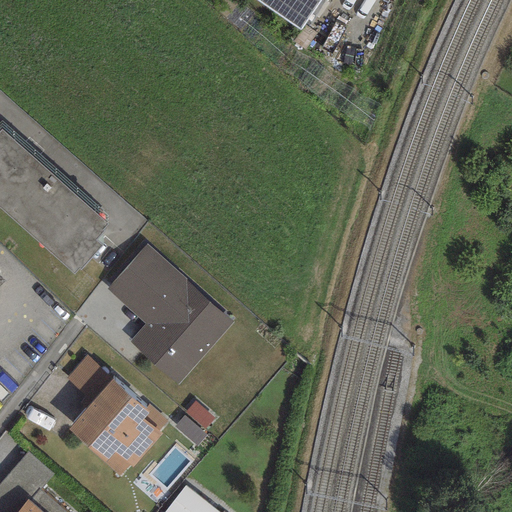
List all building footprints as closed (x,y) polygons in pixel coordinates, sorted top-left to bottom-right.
[(318,0),(266,0),(302,24),(318,0)] [(112,217),(3,120),(0,124),(0,196),(78,266),(106,235),(100,230),(112,217)] [(233,322),(145,244),(106,288),(145,323),(129,341),(177,384),(233,322)] [(88,358),(70,378),(93,398),(70,425),(87,440),(83,445),(120,478),(166,426),(88,358)] [(218,511),(184,486),(164,511),(218,511)] [(40,511),(27,501),(17,511),(40,511)]
